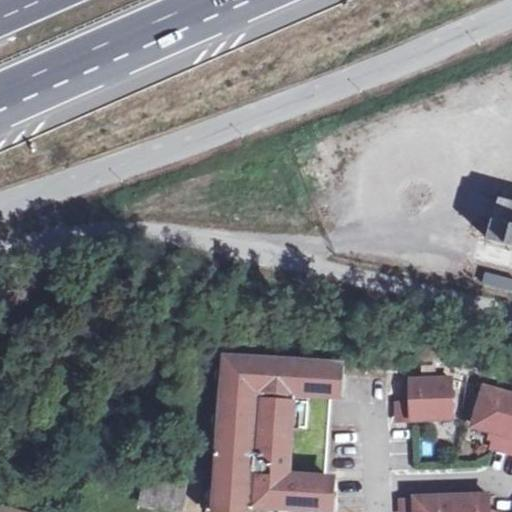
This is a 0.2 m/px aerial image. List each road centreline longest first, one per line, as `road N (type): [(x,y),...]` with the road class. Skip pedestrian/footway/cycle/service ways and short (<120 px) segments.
road 1 (unclassified): [(511,14),(314,97),(0,208)]
road 2 (motorway): [(2,92),(213,0)]
road 3 (residential): [(379,482),(511,482)]
